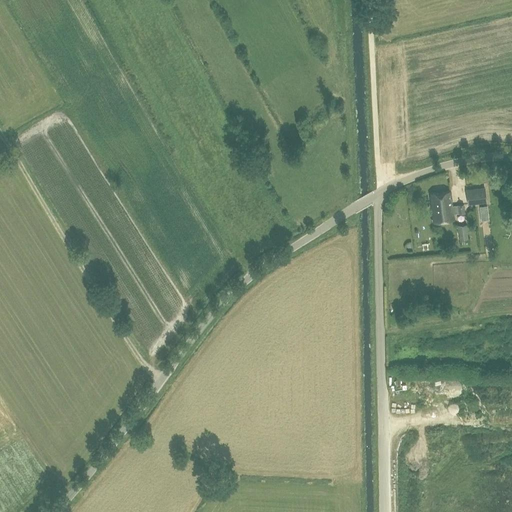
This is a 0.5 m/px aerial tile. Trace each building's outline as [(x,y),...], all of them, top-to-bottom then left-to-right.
[(467,190),(468,204),(486,201),(484,188),(467,190)] [(454,214),(465,213),(464,204),(452,206),(451,191),(430,194),(433,222),(454,219),(454,214)] [(488,220),(486,206),(480,206),(481,220),(488,220)] [(457,225),(459,240),(468,239),(466,224),(457,225)] [(440,396),(413,396),(413,403),(433,403),(433,409),(440,409),(440,396)] [(499,401),(479,401),(479,407),(499,406),(499,410),(511,409),(511,396),(499,397),(499,401)] [(511,511),(511,426),(453,427),(453,511),(511,511)] [(441,480),(441,429),(390,429),(390,473),(416,473),(416,480),(441,480)]
